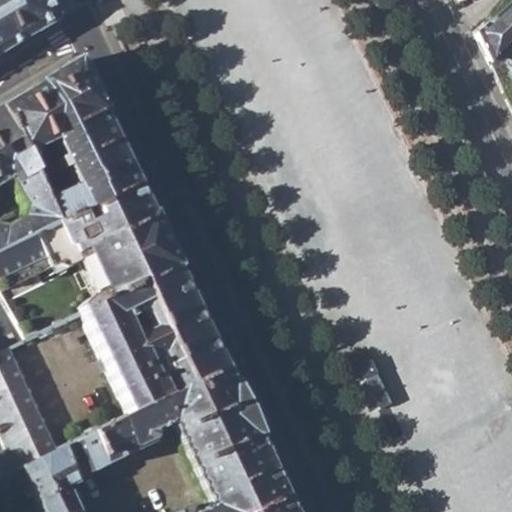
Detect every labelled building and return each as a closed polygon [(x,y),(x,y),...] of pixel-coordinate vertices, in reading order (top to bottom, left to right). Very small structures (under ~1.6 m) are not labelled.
[(0,0),(0,53),(50,23),(51,18),(42,0),(0,0)] [(205,0),(170,0),(169,1),(199,67),(230,53),(205,0)] [(511,0),(473,34),(503,95),(511,90),(497,58),(511,44),(511,0)] [(0,105),(0,116),(25,155),(49,143),(72,189),(42,204),(39,205),(50,227),(51,228),(132,191),(74,65),(67,65),(0,105)] [(19,211),(16,217),(15,221),(0,230),(0,251),(50,227),(39,205),(42,204),(22,164),(28,161),(25,155),(0,116),(0,184),(3,182),(19,211)] [(284,218),(306,207),(287,168),(266,178),(284,218)] [(50,227),(0,251),(0,303),(23,341),(76,316),(79,313),(170,268),(173,266),(148,216),(145,217),(132,191),(51,228),(50,227)] [(12,210),(0,217),(0,230),(15,221),(16,217),(12,210)] [(279,225),(298,280),(320,272),(301,218),(279,225)] [(243,245),(266,296),(286,287),(262,236),(243,245)] [(79,313),(76,316),(125,416),(219,370),(170,268),(79,313)] [(324,288),(348,355),(375,346),(352,278),(324,288)] [(302,367),(323,358),(292,291),(272,300),(302,367)] [(0,352),(4,351),(23,341),(0,303),(0,352)] [(0,444),(3,450),(12,471),(53,451),(4,351),(0,352),(0,444)] [(363,379),(379,414),(390,409),(369,364),(358,369),(363,379)] [(393,442),(405,475),(429,467),(417,434),(393,442)] [(12,471),(0,477),(0,503),(23,493),(25,499),(31,496),(32,499),(31,500),(36,511),(73,511),(63,490),(73,485),(71,481),(83,476),(68,444),(53,451),(12,471)] [(0,477),(12,471),(3,450),(0,451),(0,477)] [(424,511),(456,511),(438,475),(413,488),(424,511)] [(287,511),(282,500),(257,511),(287,511)]
